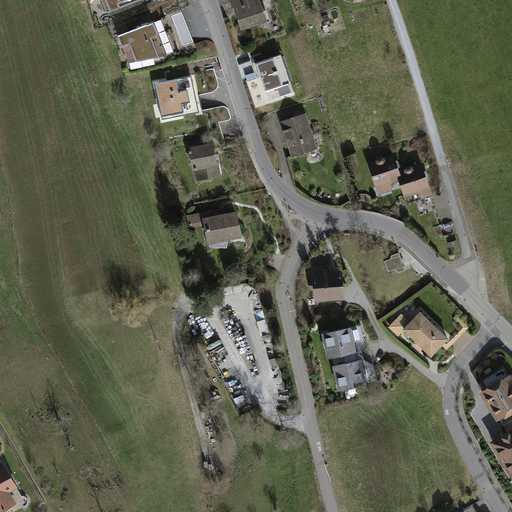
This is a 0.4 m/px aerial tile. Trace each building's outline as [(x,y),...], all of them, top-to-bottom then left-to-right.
[(140,0),(98,0),(104,14),(141,1),(140,0)] [(258,0),(237,0),(231,2),(240,31),(266,22),(258,0)] [(172,18),(184,47),(195,43),(183,14),(172,18)] [(160,16),(121,30),(133,65),(173,52),(160,16)] [(277,55),(251,61),(259,89),(284,82),(277,55)] [(188,78),(165,82),(172,117),(195,113),(188,78)] [(305,115),(274,123),(284,159),(314,151),(305,115)] [(212,143),(184,147),(188,171),(193,170),(195,180),(217,176),(212,143)] [(390,156),(366,163),(375,195),(396,189),(401,204),(428,197),(421,171),(395,178),(390,156)] [(235,213),(200,218),(204,243),(239,238),(235,213)] [(342,274),(312,276),(314,301),(344,299),(342,274)] [(394,326),(434,359),(453,338),(413,304),(394,326)] [(361,326),(323,335),(336,393),(378,384),(373,362),(364,364),(360,346),(366,345),(361,326)] [(511,411),(511,377),(510,375),(480,392),(497,421),(511,411)] [(511,429),(491,442),(511,476),(511,429)] [(0,511),(23,498),(2,466),(0,467),(0,511)]
